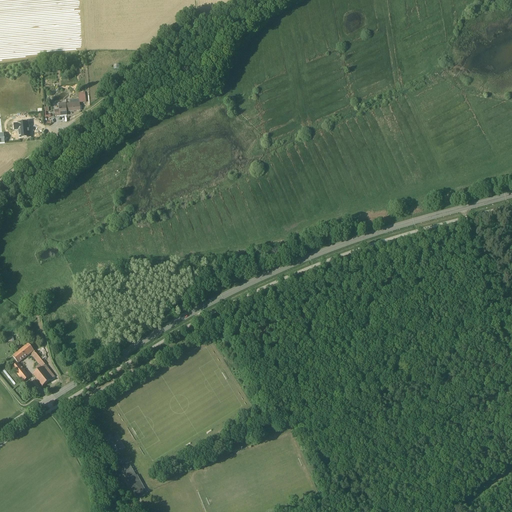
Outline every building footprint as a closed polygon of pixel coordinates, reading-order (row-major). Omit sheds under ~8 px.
[(81,111),(80,103),(80,100),(70,101),(71,104),(66,105),(67,112),(81,111)] [(67,112),(66,105),(66,104),(64,104),(65,105),(60,106),(60,110),(55,111),(56,117),(67,116),(67,112)] [(20,138),(28,138),(27,130),(28,130),(28,123),(19,124),(14,124),(15,131),(19,131),(20,138)] [(0,143),(8,143),(8,142),(10,142),(10,138),(8,138),(7,134),(0,134),(0,143)] [(18,363),(31,353),(34,350),(29,344),(13,356),(18,363)] [(45,365),(34,350),(31,353),(32,354),(32,355),(41,367),(45,365)] [(29,377),(18,363),(12,367),(23,382),(29,377)] [(33,374),(42,387),(54,377),(45,365),(41,367),(33,374)] [(129,463),(121,468),(133,490),(135,495),(138,499),(147,493),(145,489),(138,476),(137,477),(129,463)]
